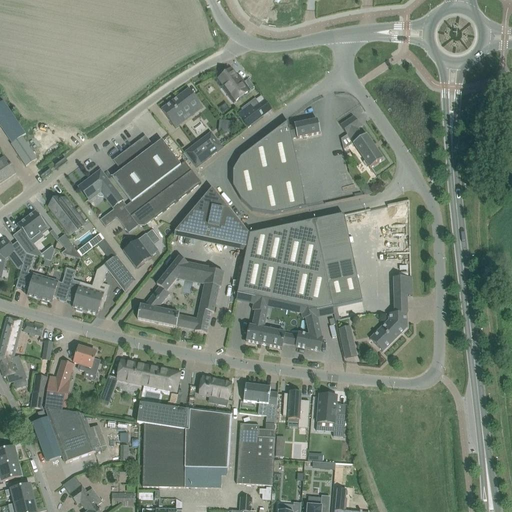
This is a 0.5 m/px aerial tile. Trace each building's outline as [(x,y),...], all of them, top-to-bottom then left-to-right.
[(231,70),(219,79),(224,86),(222,88),(229,97),(232,94),(237,100),(236,101),(250,91),(243,82),(241,83),(231,70)] [(189,89),(161,110),(172,125),(189,112),(192,117),(203,108),(189,89)] [(26,167),(34,162),(37,160),(22,138),(26,135),(3,102),(0,104),(0,126),(12,144),(11,145),(26,167)] [(243,111),(238,115),(247,128),(262,117),(250,102),(241,109),(243,111)] [(383,160),(366,136),(364,137),(358,129),(361,127),(354,117),(341,126),(347,136),(341,140),(344,151),(344,150),(353,145),(365,162),(364,163),(367,168),(369,167),(370,169),(383,160)] [(274,215),(306,208),(292,140),(297,139),(320,134),(318,121),(294,126),(289,127),(288,123),(241,158),(233,172),(233,187),(241,201),(252,212),(274,215)] [(185,153),(196,168),(222,148),(211,133),(185,153)] [(153,148),(146,138),(130,150),(156,185),(175,171),(181,166),(162,141),(153,148)] [(132,204),(156,185),(130,150),(114,162),(122,171),(112,178),(131,203),(132,204)] [(0,160),(0,184),(16,174),(5,157),(0,160)] [(133,220),(124,228),(129,234),(138,227),(145,227),(151,223),(160,215),(197,187),(201,184),(185,163),(181,166),(175,171),(156,185),(132,204),(131,203),(127,207),(124,209),(127,212),(133,220)] [(92,179),(80,188),(89,201),(97,195),(98,196),(98,197),(99,197),(100,198),(101,198),(102,199),(103,199),(104,199),(105,199),(106,198),(109,202),(109,203),(113,208),(115,210),(109,215),(108,215),(108,216),(101,221),(101,220),(100,221),(106,228),(117,219),(127,212),(124,209),(127,207),(123,201),(102,174),(101,173),(101,172),(100,172),(95,176),(94,177),(92,179)] [(250,235),(212,189),(175,233),(247,248),(250,235)] [(64,201),(61,198),(49,208),(71,235),(85,225),(66,200),(64,201)] [(21,231),(13,237),(17,243),(26,255),(40,259),(42,255),(41,255),(34,246),(30,240),(39,232),(41,235),(42,235),(48,230),(35,212),(18,226),(21,231)] [(246,342),(282,349),(286,334),(264,329),(270,302),(300,309),(303,320),(305,319),(309,336),(298,333),(296,347),(320,352),(323,338),(322,338),(316,312),(333,309),(328,287),(314,222),(250,236),(237,296),(255,299),(252,311),(255,312),(252,327),(249,326),(246,342)] [(147,236),(146,235),(124,252),(137,269),(159,252),(154,245),(159,241),(152,231),(147,236)] [(34,240),(36,246),(44,242),(42,236),(34,240)] [(0,243),(0,278),(1,278),(1,277),(0,277),(0,276),(1,270),(3,270),(5,260),(14,253),(23,265),(25,258),(26,255),(17,243),(12,247),(6,239),(0,243)] [(89,244),(77,253),(81,258),(93,249),(89,244)] [(112,250),(105,255),(110,261),(117,256),(112,250)] [(92,287),(85,312),(98,316),(100,309),(103,310),(108,294),(98,291),(100,285),(103,286),(103,285),(106,274),(109,272),(125,294),(126,294),(136,281),(130,274),(117,256),(110,261),(97,272),(92,287)] [(23,265),(16,289),(23,291),(24,287),(30,289),(27,297),(40,301),(46,279),(29,274),(30,270),(31,270),(34,260),(25,258),(23,265)] [(140,306),(137,320),(177,328),(177,326),(179,316),(179,314),(158,310),(170,295),(167,293),(178,279),(188,266),(178,258),(168,271),(157,286),(160,288),(144,307),(140,306)] [(219,288),(221,288),(224,274),(208,270),(195,332),(207,334),(211,313),(214,314),(219,288)] [(406,297),(407,297),(412,296),(412,278),(394,279),(394,297),(395,297),(406,296),(406,297)] [(46,279),(40,301),(42,301),(42,303),(48,305),(48,303),(52,304),(54,298),(59,299),(59,301),(66,304),(67,302),(73,281),(72,281),(64,279),(62,284),(46,279)] [(328,287),(333,309),(362,302),(358,280),(328,287)] [(73,281),(67,302),(74,304),(73,309),(76,310),(76,311),(82,313),(83,312),(85,312),(92,287),(73,281)] [(407,315),(407,313),(407,314),(396,314),(395,314),(389,315),(389,321),(370,340),(383,353),(407,328),(407,315)] [(7,319),(0,345),(0,352),(14,356),(23,323),(7,319)] [(34,336),(41,337),(43,328),(25,323),(23,332),(29,334),(29,336),(34,337),(34,336)] [(343,346),(354,344),(350,327),(339,330),(343,346)] [(45,342),(44,352),(50,353),(52,343),(45,342)] [(94,360),(96,354),(79,348),(74,364),(80,366),(78,371),(96,376),(100,362),(94,360)] [(19,357),(14,358),(14,356),(0,352),(0,367),(4,378),(6,377),(9,384),(27,379),(19,357)] [(117,380),(144,385),(148,368),(121,362),(117,380)] [(48,413),(62,414),(63,407),(67,408),(71,382),(69,381),(74,366),(73,366),(62,363),(57,379),(49,378),(45,411),(45,412),(48,413)] [(176,392),(178,384),(175,383),(177,374),(148,368),(144,385),(176,392)] [(33,394),(31,409),(43,410),(42,411),(43,411),(43,410),(45,396),(47,378),(36,377),(35,384),(36,384),(34,394),(33,394)] [(199,395),(210,397),(218,399),(217,405),(227,407),(232,384),(203,378),(199,395)] [(270,393),(271,388),(246,385),(244,402),(268,405),(266,417),(266,425),(275,425),(276,425),(278,394),(270,393)] [(105,387),(99,401),(99,402),(108,405),(114,391),(105,387)] [(284,395),(283,417),(288,417),(288,420),(299,421),(298,429),(308,429),(310,402),(301,402),(301,393),(290,392),(289,395),(284,395)] [(319,395),(317,423),(334,424),(334,433),(333,438),(343,439),(345,415),(336,415),(336,405),(337,397),(319,395)] [(140,404),(137,424),(144,425),(186,431),(187,431),(189,413),(189,411),(188,411),(186,411),(175,409),(167,408),(140,404)] [(62,414),(48,413),(65,456),(68,465),(94,455),(79,416),(62,414)] [(186,431),(185,488),(221,489),(222,470),(228,470),(230,437),(232,416),(189,413),(187,431),(186,431)] [(47,462),(56,459),(63,457),(49,419),(33,424),(47,462)] [(259,426),(240,425),(237,484),(255,485),(255,489),(271,491),(275,425),(266,425),(265,431),(259,430),(259,426)] [(185,489),(185,488),(186,431),(144,426),(143,488),(185,489)] [(0,467),(17,463),(14,448),(0,451),(0,467)] [(0,472),(1,476),(0,476),(0,482),(2,482),(3,483),(21,478),(17,463),(0,467),(0,472)] [(337,466),(336,484),(354,486),(355,473),(349,473),(349,467),(337,466)] [(11,490),(5,492),(6,498),(13,496),(15,504),(9,506),(9,507),(34,500),(30,486),(11,490)] [(77,506),(80,503),(86,511),(100,511),(96,507),(102,503),(93,491),(88,495),(82,487),(70,496),(77,506)] [(336,493),(334,511),(343,511),(344,511),(346,511),(347,500),(345,500),(346,490),(336,489),(336,493)] [(134,507),(134,497),(134,495),(118,494),(118,506),(134,507)] [(251,511),(252,499),(246,499),(246,497),(241,496),(239,511),(251,511)] [(308,506),(307,511),(328,511),(330,497),(322,497),(321,499),(321,507),(308,506)] [(36,511),(34,500),(9,507),(10,511),(36,511)]
